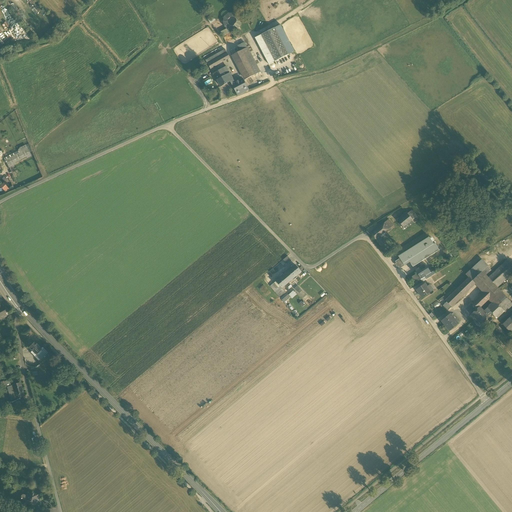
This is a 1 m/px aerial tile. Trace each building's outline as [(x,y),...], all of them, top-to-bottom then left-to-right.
[(241,18),(240,15),(237,13),(233,12),(230,13),(227,14),(224,17),(224,21),(224,24),(226,27),(229,30),(232,30),(236,30),(239,28),(241,25),(242,22),(241,18)] [(3,24),(0,26),(0,29),(7,37),(11,32),(3,24)] [(281,25),(274,28),(288,55),(294,51),(281,25)] [(274,28),(261,35),(266,44),(268,48),(262,51),(265,56),(270,53),(275,62),(288,55),(274,28)] [(0,36),(5,43),(8,41),(0,30),(0,36)] [(260,47),(266,44),(261,35),(255,38),(260,47)] [(233,55),(245,80),(260,72),(247,47),(247,48),(245,43),(239,45),(242,50),(233,55)] [(266,44),(260,47),(269,65),(275,62),(270,53),(265,56),(262,51),(268,48),(266,44)] [(230,58),(230,57),(225,50),(221,52),(222,53),(206,62),(210,69),(229,59),(229,58),(230,58)] [(213,74),(220,87),(230,81),(230,80),(233,78),(230,73),(225,75),(222,69),(213,74)] [(236,84),(235,83),(232,84),(232,85),(232,86),(233,86),(238,96),(248,90),(244,82),(245,81),(244,80),(244,81),(243,80),(236,84)] [(25,145),(21,147),(19,148),(21,151),(4,159),(9,167),(27,158),(30,156),(25,145)] [(408,214),(412,220),(416,217),(411,211),(408,214)] [(398,221),(403,228),(412,220),(408,214),(407,214),(398,221)] [(376,240),(384,250),(386,249),(387,249),(387,248),(389,247),(380,236),(391,227),(387,221),(381,225),(370,234),(375,240),(376,240)] [(398,256),(400,259),(403,264),(410,259),(434,244),(429,237),(426,239),(405,252),(398,256)] [(404,251),(405,252),(426,239),(425,238),(404,251)] [(435,243),(434,244),(410,259),(414,266),(439,250),(435,243)] [(283,260),(287,265),(291,261),(288,256),(283,260)] [(404,265),(403,264),(400,259),(396,262),(397,263),(396,264),(396,265),(397,266),(398,267),(398,266),(400,268),(404,265)] [(472,280),(482,272),(487,267),(481,260),(465,274),(469,278),(469,277),(472,280)] [(511,266),(507,261),(488,278),(497,287),(511,273),(511,266)] [(295,265),(276,281),(282,288),(296,277),(299,274),(301,272),(295,265)] [(427,279),(425,277),(429,274),(428,273),(424,265),(418,269),(416,270),(418,273),(412,277),(415,283),(421,279),(422,282),(427,279)] [(491,270),(487,267),(482,272),(485,275),(491,270)] [(425,277),(427,279),(435,274),(432,269),(429,271),(430,272),(428,273),(429,274),(425,277)] [(488,278),(485,275),(482,272),(472,280),(469,277),(469,278),(457,289),(463,296),(475,284),(484,293),(473,304),(478,309),(480,307),(484,304),(488,300),(487,300),(488,299),(488,298),(498,289),(497,287),(488,278)] [(290,297),(282,288),(276,281),(274,282),(275,283),(270,286),(284,302),(290,297)] [(417,290),(422,298),(433,290),(431,286),(428,288),(425,284),(417,290)] [(294,288),(299,293),(303,290),(297,285),(294,288)] [(452,307),(463,296),(457,289),(445,301),(447,302),(451,307),(452,307)] [(511,305),(511,303),(498,289),(488,298),(488,299),(492,303),(491,304),(489,306),(486,309),(484,311),(488,315),(488,316),(491,313),(495,317),(503,310),(505,312),(511,305)] [(443,306),(448,311),(451,307),(447,302),(443,306)] [(5,306),(0,309),(0,320),(10,315),(5,306)] [(486,320),(485,318),(488,315),(484,311),(480,307),(478,309),(472,314),(476,319),(480,323),(482,321),(484,322),(486,320)] [(442,321),(449,331),(457,324),(452,318),(453,317),(450,314),(442,321)] [(509,332),(511,329),(511,316),(503,325),(509,332)] [(494,328),(511,345),(511,343),(511,337),(508,334),(507,335),(497,325),(494,328)] [(31,352),(35,356),(41,349),(34,342),(29,347),(32,351),(31,352)] [(35,356),(38,360),(46,352),(42,348),(41,349),(35,356)] [(14,395),(16,398),(23,396),(19,383),(12,386),(13,389),(12,390),(13,395),(14,395)] [(27,493),(27,495),(25,501),(25,503),(35,506),(37,495),(27,493)]
